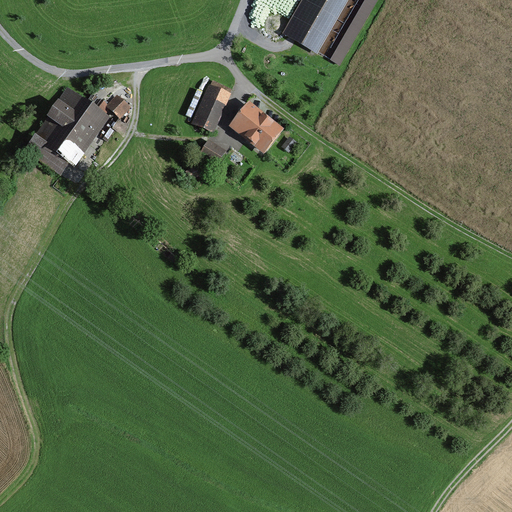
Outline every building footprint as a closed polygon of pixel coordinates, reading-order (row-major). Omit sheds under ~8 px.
[(347,0),(303,0),(282,37),(316,56),(347,0)] [(262,22),(268,6),(255,1),(249,17),(262,22)] [(230,88),(209,79),(191,124),(212,133),(230,88)] [(105,117),(68,92),(35,141),(72,165),(105,117)] [(127,109),(115,98),(104,109),(115,120),(127,109)] [(279,133),(242,105),(224,128),(261,156),(279,133)] [(296,144),(288,138),(281,148),(289,154),(296,144)] [(223,152),(206,141),(197,155),(215,165),(223,152)]
